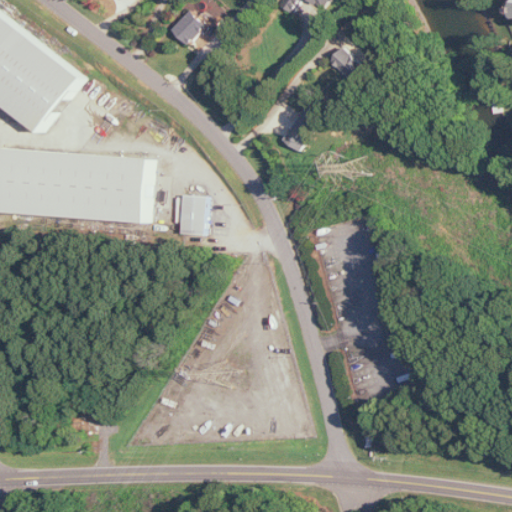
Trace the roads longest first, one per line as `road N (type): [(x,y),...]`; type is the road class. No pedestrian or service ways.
road 1 (residential): [(349,477),(280,235),(252,176),(221,138),(51,0)]
road 2 (primary): [(0,480),(320,475),(511,495)]
